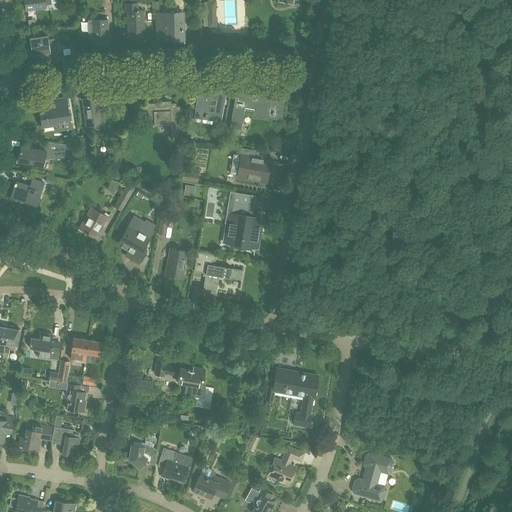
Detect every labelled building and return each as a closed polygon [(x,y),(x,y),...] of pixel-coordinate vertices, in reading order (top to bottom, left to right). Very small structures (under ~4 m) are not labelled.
[(215,0),(206,1),(208,26),(217,26),(215,0)] [(142,9),(137,10),(137,2),(125,2),(125,11),(127,11),(128,38),(134,38),(134,45),(144,44),(142,9)] [(164,22),(165,39),(182,39),(181,10),(157,11),(157,23),(164,22)] [(91,19),(88,20),(88,38),(92,38),(92,45),(108,45),(107,18),(91,19)] [(55,38),(47,39),(47,35),(30,37),(32,53),(42,51),(44,58),(57,56),(55,38)] [(189,111),(195,112),(194,117),(220,121),(225,90),(218,89),(218,88),(200,85),(196,105),(190,104),(189,111)] [(265,94),(260,93),(236,88),(229,126),(240,128),(244,106),(253,108),(252,114),(256,115),(281,119),(285,95),(266,92),(265,94)] [(101,123),(97,95),(82,97),(86,125),(101,123)] [(57,129),(70,127),(65,97),(54,99),(55,105),(39,107),(42,126),(56,123),(57,129)] [(170,124),(171,134),(167,135),(168,148),(172,147),(171,135),(178,135),(177,117),(180,116),(179,105),(176,105),(176,102),(171,102),(171,100),(161,100),(161,102),(153,102),(153,109),(133,110),(133,111),(147,111),(148,118),(153,118),(154,125),(170,124)] [(203,121),(202,129),(217,131),(217,127),(211,126),(211,122),(203,121)] [(90,143),(88,143),(87,137),(80,138),(82,155),(89,154),(88,148),(90,148),(90,143)] [(46,140),(44,149),(21,145),(18,160),(42,165),(43,158),(77,155),(79,146),(59,143),(46,140)] [(251,153),(251,155),(240,154),(237,177),(266,182),(270,157),(251,153)] [(180,179),(197,182),(199,171),(182,169),(180,179)] [(10,196),(16,197),(24,200),(24,202),(36,206),(44,182),(32,178),(29,186),(15,181),(10,196)] [(127,181),(113,206),(121,210),(136,186),(127,181)] [(117,193),(122,185),(117,182),(112,190),(117,193)] [(195,185),(185,184),(184,194),(194,195),(195,185)] [(146,189),(145,189),(140,186),(136,194),(142,197),(143,195),(146,189)] [(230,191),(227,212),(225,222),(229,222),(228,229),(234,230),(232,243),(251,246),(256,217),(247,216),(250,194),(230,191)] [(103,213),(91,206),(78,228),(95,237),(108,216),(109,214),(104,212),(103,213)] [(156,232),(165,233),(168,214),(160,213),(156,232)] [(146,250),(142,248),(148,236),(128,225),(118,242),(132,251),(129,257),(139,263),(146,250)] [(261,240),(263,229),(255,228),(254,239),(261,240)] [(187,249),(170,246),(165,274),(182,277),(187,249)] [(219,275),(236,278),(240,279),(242,269),(231,267),(225,266),(224,266),(224,265),(212,263),(212,260),(214,260),(215,254),(197,251),(193,271),(205,273),(202,289),(203,290),(204,291),(216,293),(219,275)] [(3,257),(6,269),(18,266),(15,255),(3,257)] [(12,319),(19,316),(14,307),(7,310),(12,319)] [(5,343),(17,346),(20,329),(13,328),(14,326),(8,325),(5,343)] [(58,358),(60,342),(52,341),(52,340),(51,340),(52,333),(39,331),(38,338),(31,337),(29,347),(38,348),(37,356),(44,356),(50,357),(58,358)] [(71,349),(76,350),(75,356),(85,358),(88,339),(73,336),(71,349)] [(88,339),(85,358),(94,359),(95,353),(101,354),(103,341),(88,339)] [(150,359),(138,357),(137,366),(148,368),(150,359)] [(66,381),(69,361),(60,359),(57,379),(66,381)] [(177,381),(192,384),(191,389),(201,391),(201,386),(204,369),(193,367),(192,370),(165,365),(165,362),(157,361),(155,374),(163,375),(163,372),(178,375),(177,381)] [(267,384),(264,399),(272,400),(274,391),(303,396),(300,413),(295,412),(293,424),(308,427),(310,414),(313,397),(317,375),(299,372),(299,374),(276,370),(273,385),(267,384)] [(58,372),(50,371),(49,379),(51,379),(57,380),(58,372)] [(82,382),(96,384),(97,377),(83,375),(82,382)] [(57,380),(51,379),(49,379),(48,386),(56,387),(57,380)] [(140,379),(139,387),(151,389),(152,381),(140,379)] [(84,412),(86,403),(84,403),(86,391),(80,390),(81,385),(67,382),(66,390),(69,390),(69,393),(70,394),(69,400),(67,401),(66,409),(84,412)] [(256,424),(258,413),(251,412),(250,424),(256,424)] [(0,441),(3,442),(4,431),(11,432),(13,418),(6,417),(6,420),(0,419),(0,441)] [(49,439),(52,426),(33,423),(31,430),(26,429),(24,437),(20,436),(19,445),(37,448),(39,437),(49,439)] [(60,427),(55,451),(76,455),(77,451),(78,451),(78,449),(77,448),(79,438),(79,435),(74,433),(73,434),(72,434),(73,429),(60,427)] [(198,427),(192,429),(195,435),(201,432),(198,427)] [(210,427),(207,433),(215,436),(217,430),(210,427)] [(130,443),(128,459),(138,468),(145,459),(146,459),(147,459),(148,459),(149,458),(149,459),(149,464),(155,465),(157,450),(152,446),(155,442),(155,443),(156,438),(155,436),(151,434),(148,434),(145,438),(145,443),(133,441),(133,444),(130,443)] [(252,435),(247,448),(254,451),(259,438),(252,435)] [(289,483),(295,468),(288,465),(294,449),(287,446),(281,462),(274,458),(267,474),(278,479),(277,481),(283,483),(284,481),(289,483)] [(183,481),(188,466),(174,461),(177,452),(163,447),(157,465),(164,467),(161,476),(168,478),(169,476),(183,481)] [(391,471),(393,462),(391,458),(369,452),(366,454),(363,463),(365,467),(362,479),(358,478),(354,480),(351,489),(354,493),(380,500),(383,498),(386,489),(384,485),(377,483),(380,471),(387,473),(391,471)] [(237,472),(231,485),(237,488),(243,475),(237,472)] [(225,496),(230,483),(214,475),(212,480),(199,474),(192,490),(206,496),(207,494),(211,496),(213,491),(225,496)] [(253,500),(254,505),(250,511),(270,511),(275,502),(270,499),(272,494),(260,487),(258,490),(251,486),(244,499),(248,501),(253,500)] [(9,506),(15,507),(14,511),(15,511),(41,511),(42,507),(36,506),(38,499),(27,497),(27,496),(18,494),(17,498),(11,497),(9,506)] [(73,511),(75,503),(57,500),(55,511),(49,510),(48,511),(73,511)]
